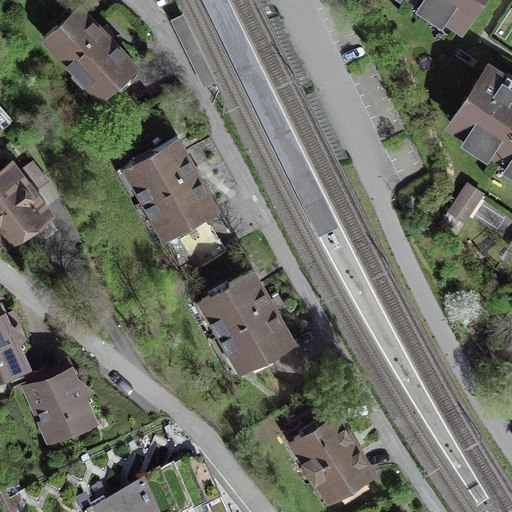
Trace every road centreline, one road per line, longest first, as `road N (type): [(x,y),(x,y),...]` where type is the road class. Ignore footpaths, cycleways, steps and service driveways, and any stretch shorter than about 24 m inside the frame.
road 1 (residential): [(438,511),(250,193),(166,29),(136,0)]
road 2 (residential): [(0,270),(188,416),(266,511)]
